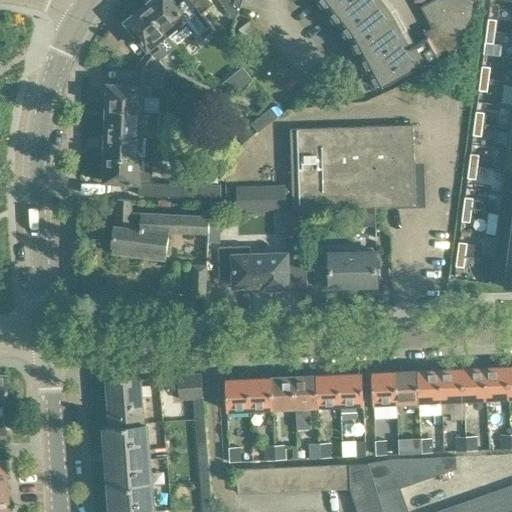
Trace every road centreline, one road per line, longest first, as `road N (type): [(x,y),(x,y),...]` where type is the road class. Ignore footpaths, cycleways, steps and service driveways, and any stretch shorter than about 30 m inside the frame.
road 1 (residential): [(48,345),(511,338)]
road 2 (tertiary): [(48,345),(39,136),(53,72),(80,16)]
road 3 (tertiary): [(60,511),(48,345)]
